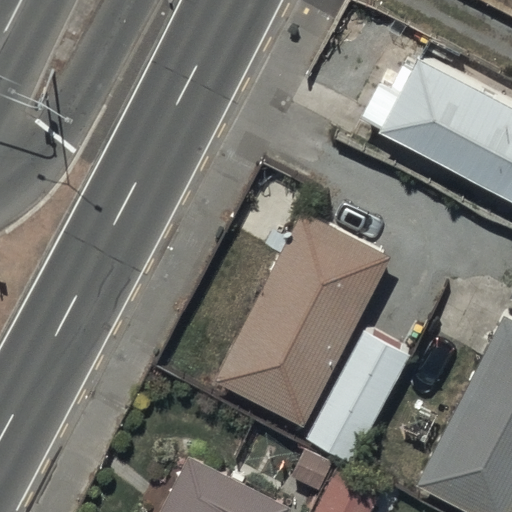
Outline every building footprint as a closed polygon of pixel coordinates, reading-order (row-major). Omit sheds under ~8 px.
[(378,56),(358,94),(511,177),(511,81),(416,29),(406,47),(401,44),(391,63),(378,56)] [(304,404),(390,235),(321,200),(300,190),(214,359),(304,404)] [(503,510),(511,492),(511,302),(501,297),(416,466),(503,510)] [(351,445),(410,336),(364,312),(306,420),(351,445)] [(277,511),(290,488),(188,435),(148,511),(277,511)] [(364,511),(383,474),(337,452),(307,511),(364,511)]
